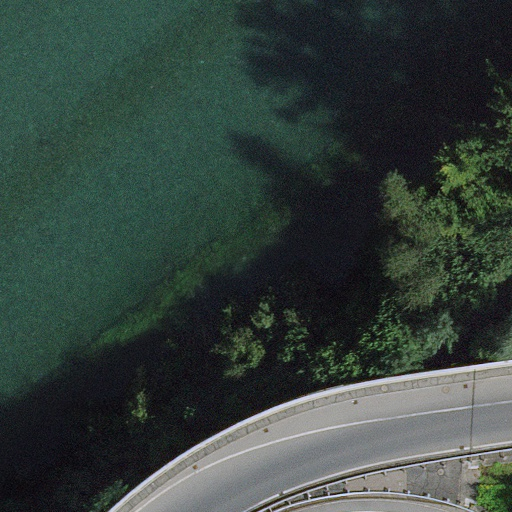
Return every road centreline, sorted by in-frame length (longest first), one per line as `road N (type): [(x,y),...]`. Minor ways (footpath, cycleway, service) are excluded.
road 1 (track): [(511,283),(227,511)]
road 2 (motorway): [(511,421),(321,457),(200,511)]
